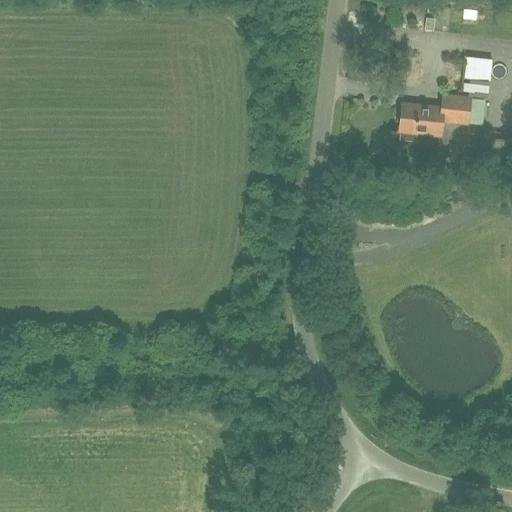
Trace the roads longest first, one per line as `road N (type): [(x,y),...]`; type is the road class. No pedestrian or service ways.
road 1 (unclassified): [(354,462),(303,334),(334,0)]
road 2 (unclassified): [(511,497),(354,462)]
